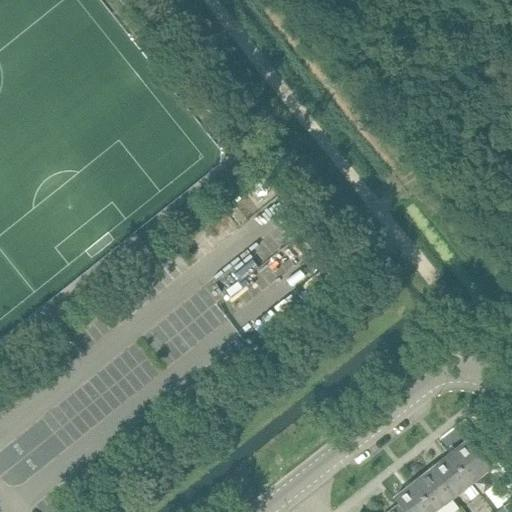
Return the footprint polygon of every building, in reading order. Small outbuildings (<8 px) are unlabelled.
[(455,449),(448,454),(471,484),(490,470),(468,442),(456,451),(455,449)] [(442,462),(431,471),(453,499),(471,484),(448,454),(441,460),(442,462)] [(418,478),(411,483),(433,511),(435,511),(453,499),(431,471),(419,480),(418,478)] [(404,489),(405,491),(394,500),(399,506),(403,511),(433,511),(411,483),(404,489)] [(511,511),(511,500),(503,508),(506,511),(511,511)]
